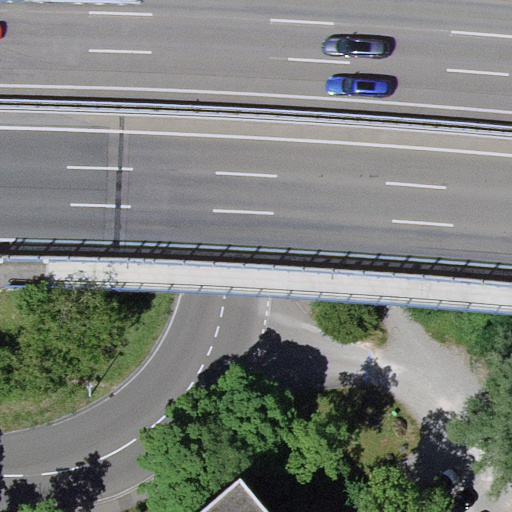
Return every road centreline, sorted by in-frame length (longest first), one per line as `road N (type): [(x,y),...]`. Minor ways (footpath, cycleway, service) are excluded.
road 1 (residential): [(0,475),(74,468),(133,442),(186,394),(205,363),(226,294),(227,226),(211,135),(92,0)]
road 2 (motorway): [(0,184),(511,211)]
road 3 (motorway): [(511,55),(0,28)]
road 4 (track): [(438,382),(219,326)]
road 5 (track): [(438,382),(511,482)]
